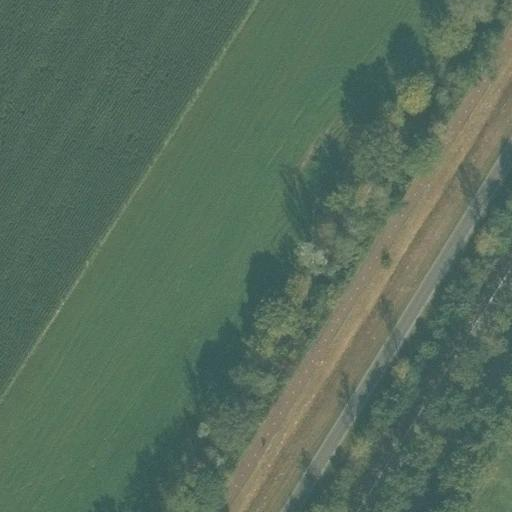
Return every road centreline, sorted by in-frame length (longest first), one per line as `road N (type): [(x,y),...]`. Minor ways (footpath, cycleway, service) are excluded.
road 1 (track): [(157,511),(472,0)]
road 2 (secondary): [(511,153),(291,511)]
road 3 (secondary): [(368,511),(511,280)]
road 4 (unclassified): [(424,511),(511,368)]
